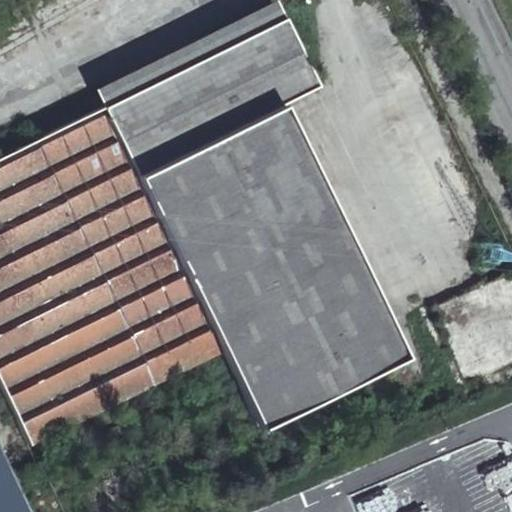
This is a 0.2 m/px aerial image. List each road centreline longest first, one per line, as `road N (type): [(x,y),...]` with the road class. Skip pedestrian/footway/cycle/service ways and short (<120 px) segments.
road 1 (unknown): [(0,83),(143,0)]
road 2 (residential): [(459,0),(511,112)]
